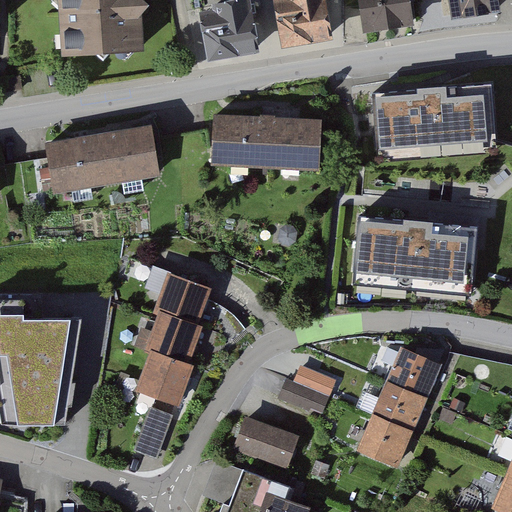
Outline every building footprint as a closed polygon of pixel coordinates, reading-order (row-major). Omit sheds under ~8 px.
[(51,0),(58,54),(147,44),(140,0),(51,0)] [(255,47),(246,0),(205,8),(214,55),(255,47)] [(328,37),(321,0),(279,0),(288,45),(328,37)] [(411,21),(407,0),(361,0),(366,28),(411,21)] [(500,11),(497,0),(450,0),(454,19),(500,11)] [(485,74),(369,80),(372,137),(488,131),(485,74)] [(325,125),(212,117),(209,166),(321,174),(325,125)] [(41,142),(47,190),(158,176),(152,128),(41,142)] [(467,211),(351,204),(348,261),(464,268),(467,211)] [(213,287),(162,273),(130,392),(182,406),(213,287)] [(63,298),(0,298),(0,422),(64,422),(63,298)] [(399,467),(438,367),(393,350),(355,450),(399,467)] [(350,380),(291,360),(280,393),(339,413),(350,380)] [(153,408),(135,448),(159,459),(177,419),(153,408)] [(302,433),(249,419),(239,456),(291,471),(302,433)] [(501,511),(511,511),(511,455),(490,507),(501,511)] [(308,511),(279,501),(283,488),(245,475),(231,511),(308,511)] [(0,511),(3,511),(9,484),(0,482),(0,511)]
